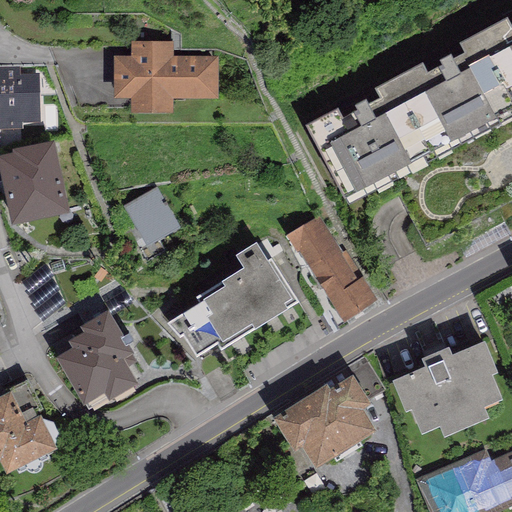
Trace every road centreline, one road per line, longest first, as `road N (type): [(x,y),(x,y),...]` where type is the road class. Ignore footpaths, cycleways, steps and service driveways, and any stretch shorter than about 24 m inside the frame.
road 1 (secondary): [(511,253),(197,433)]
road 2 (residential): [(197,433),(166,403),(77,427),(30,352),(0,272)]
road 3 (secondary): [(197,433),(73,511)]
